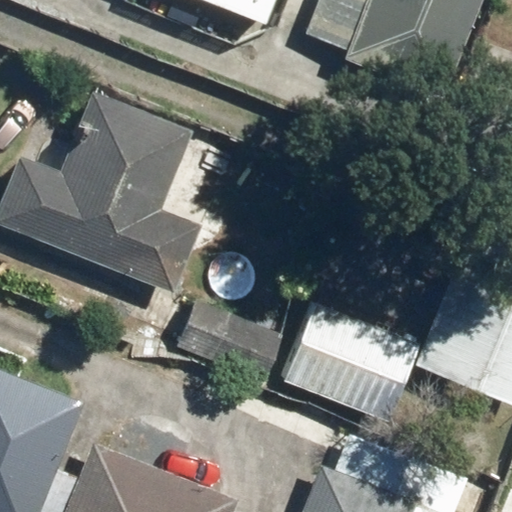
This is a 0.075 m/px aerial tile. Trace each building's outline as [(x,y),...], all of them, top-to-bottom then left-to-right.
[(202,0),(234,13),(238,0),(202,0)] [(430,86),(460,0),(362,0),(343,56),(430,86)] [(165,276),(186,217),(148,203),(179,123),(83,85),(50,169),(15,156),(0,197),(0,217),(27,227),(26,230),(122,268),(125,262),(165,276)] [(411,365),(511,401),(511,257),(456,238),(411,365)] [(408,338),(295,301),(270,377),(383,414),(408,338)] [(0,511),(11,511),(54,377),(0,360),(0,511)] [(218,511),(221,506),(99,455),(75,511),(218,511)] [(403,511),(406,505),(313,471),(298,511),(403,511)]
